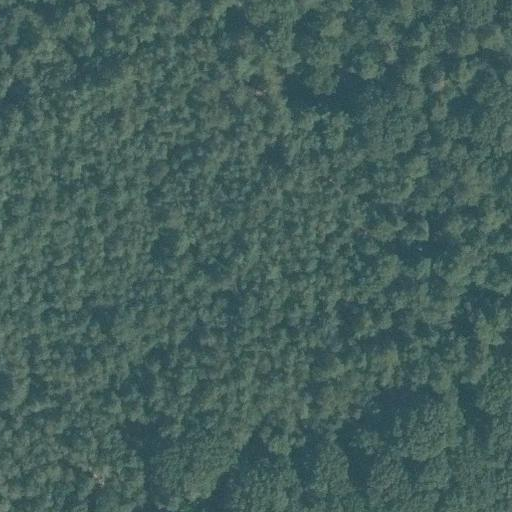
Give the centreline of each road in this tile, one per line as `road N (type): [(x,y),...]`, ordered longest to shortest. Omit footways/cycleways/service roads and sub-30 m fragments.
road 1 (track): [(111,511),(511,334)]
road 2 (track): [(511,8),(294,70),(258,0)]
road 3 (track): [(189,0),(0,86)]
